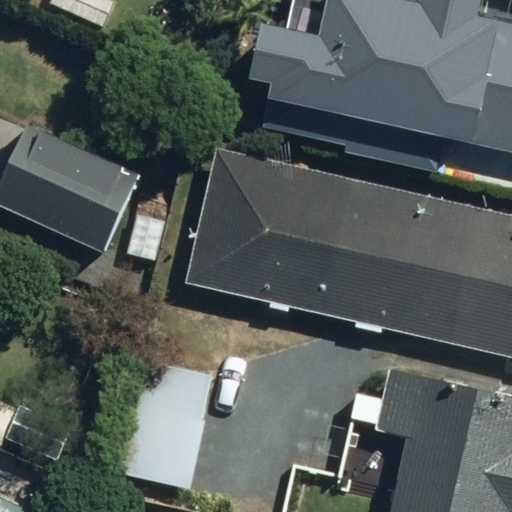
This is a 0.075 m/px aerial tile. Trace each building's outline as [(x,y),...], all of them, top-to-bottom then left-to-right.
[(487,37),(454,29),(431,130),(511,147),(511,25),(490,21),(487,37)] [(315,84),(218,64),(207,116),(304,136),(315,84)] [(135,171),(24,124),(0,180),(0,210),(100,253),(135,171)] [(511,211),(216,144),(184,283),(511,357),(511,211)] [(209,372),(136,357),(112,472),(188,487),(203,417),(200,416),(209,372)] [(511,391),(388,365),(374,429),(405,435),(387,511),(508,511),(509,510),(511,510),(511,391)] [(0,394),(0,447),(2,448),(22,404),(0,394)] [(0,511),(14,479),(0,473),(0,511)]
